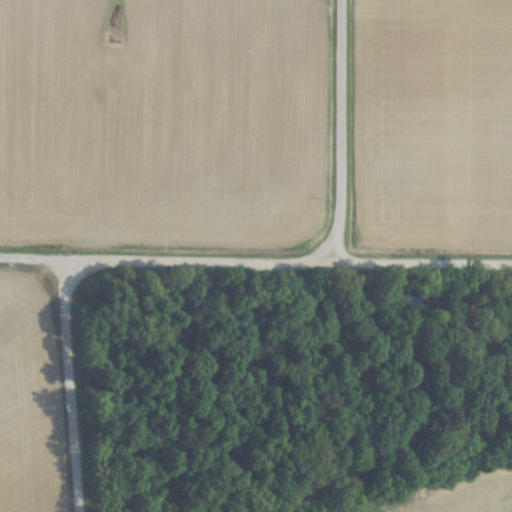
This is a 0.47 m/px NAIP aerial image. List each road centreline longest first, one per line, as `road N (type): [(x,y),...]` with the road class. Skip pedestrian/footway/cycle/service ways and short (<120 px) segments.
road 1 (residential): [(511,265),(74,261)]
road 2 (residential): [(342,262),(343,0)]
road 3 (residential): [(83,511),(74,261)]
